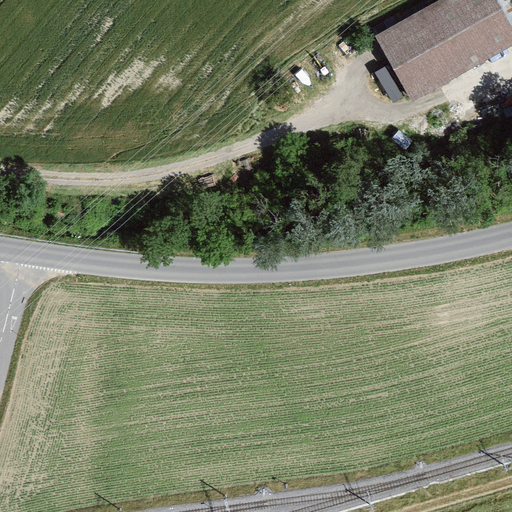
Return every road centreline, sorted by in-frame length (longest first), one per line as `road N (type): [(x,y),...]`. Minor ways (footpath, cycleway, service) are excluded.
road 1 (tertiary): [(0,249),(239,273),(438,252),(511,235)]
road 2 (track): [(351,104),(194,168),(88,184),(0,176)]
